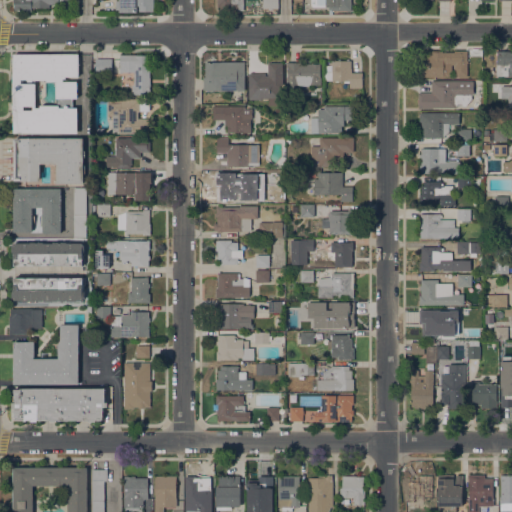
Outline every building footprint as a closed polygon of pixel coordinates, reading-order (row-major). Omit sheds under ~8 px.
[(64,0),(64,2),(59,2),(59,4),(49,4),(49,7),(32,7),(32,10),(31,10),(31,11),(25,11),(25,10),(14,10),(14,7),(13,8),(13,0),(64,0)] [(153,0),(153,11),(139,11),(139,5),(137,5),(137,12),(119,12),(119,9),(115,9),(115,0),(153,0)] [(243,0),(243,10),(220,10),(220,6),(217,6),(217,0),(243,0)] [(278,0),(278,8),(272,8),(272,9),(268,9),(268,8),(263,8),(263,0),(278,0)] [(351,0),(351,10),(346,10),(331,10),(331,9),(329,9),(329,7),(326,7),(326,1),(325,1),(325,0),(351,0)] [(467,76),(454,76),(454,64),(452,64),(452,76),(444,76),(419,76),(419,65),(422,65),(422,57),(423,57),(423,53),(431,53),(431,50),(443,50),(443,52),(454,52),(454,50),(467,50),(467,76)] [(508,51),(508,52),(511,52),(511,76),(496,76),(496,63),(497,63),(497,51),(508,51)] [(14,132),(14,128),(13,128),(13,125),(14,125),(14,120),(12,120),(12,118),(14,118),(14,115),(13,115),(13,111),(13,82),(13,73),(13,71),(13,69),(13,62),(12,62),(12,58),(13,58),(13,53),(26,53),(26,52),(32,52),(32,53),(50,53),(50,52),(55,52),(55,53),(79,53),(79,76),(66,76),(66,78),(63,78),(63,81),(78,81),(78,98),(73,98),(73,107),(78,107),(78,132),(14,132)] [(150,54),(150,77),(150,94),(132,94),(132,84),(134,84),(134,72),(120,72),(120,54),(150,54)] [(112,58),(112,72),(95,72),(95,58),(112,58)] [(324,80),(324,71),(332,71),(332,64),(331,65),(331,62),(332,62),(332,60),(338,60),(338,59),(340,59),(340,60),(346,60),(346,59),(349,59),(349,60),(351,60),(351,68),(352,68),(352,72),(362,72),(362,75),(363,75),(363,79),(362,79),(362,87),(349,87),(349,82),(343,82),(343,81),(339,81),(335,81),(330,81),(330,85),(325,85),(325,80),(324,80)] [(203,90),(203,77),(205,77),(205,62),(245,62),(244,90),(203,90)] [(282,62),(282,85),(280,85),(280,98),(279,98),(279,105),(269,105),(269,98),(262,98),(262,99),(248,99),(248,73),(265,73),(265,75),(268,75),(268,62),(282,62)] [(312,85),(312,86),(298,85),(298,88),(286,88),(287,77),(288,77),(288,66),(287,66),(287,62),(300,63),(320,64),(320,77),(321,77),(321,85),(312,85)] [(431,80),(474,80),(474,94),(471,94),(471,100),(466,106),(456,106),(456,107),(433,107),(433,108),(418,108),(418,92),(431,92),(431,80)] [(511,107),(508,107),(508,98),(501,98),(501,86),(511,86),(511,107)] [(139,98),(139,111),(138,111),(138,118),(150,118),(150,132),(137,132),(137,131),(117,131),(117,130),(112,130),(112,120),(110,120),(110,115),(108,115),(108,98),(139,98)] [(344,119),(344,125),(342,125),(342,132),(326,132),(326,133),(311,132),(311,117),(320,117),(320,105),(354,106),(354,119),(344,119)] [(245,106),(245,109),(252,109),(252,118),(251,118),(251,132),(227,132),(227,125),(225,125),(225,119),(213,119),(213,106),(245,106)] [(460,112),(460,124),(449,124),(449,131),(443,136),(443,137),(421,137),(421,122),(419,122),(419,112),(460,112)] [(458,140),(457,129),(471,129),(471,140),(458,140)] [(493,129),(507,129),(507,141),(494,141),(493,129)] [(21,137),(83,137),(83,150),(85,150),(85,156),(83,156),(83,165),(85,165),(85,174),(83,174),(83,183),(57,183),(57,163),(40,163),(40,180),(14,180),(14,177),(13,177),(13,172),(14,172),(14,170),(13,170),(13,166),(14,166),(14,163),(12,163),(12,156),(14,156),(14,152),(12,152),(12,145),(14,145),(14,138),(21,138),(21,137)] [(150,137),(150,151),(140,151),(140,157),(131,158),(131,165),(130,165),(131,167),(116,168),(116,167),(107,167),(106,156),(115,156),(114,139),(150,137)] [(217,137),(228,137),(228,143),(259,144),(259,165),(249,165),(249,167),(226,166),(227,152),(216,152),(217,137)] [(354,138),(354,151),(344,151),(343,157),(335,157),(335,167),(330,167),(330,166),(319,166),(319,159),(311,159),(311,146),(320,146),(320,138),(354,138)] [(469,155),(456,155),(457,143),(469,144),(469,155)] [(507,144),(507,156),(494,156),(493,144),(507,144)] [(445,148),(446,161),(449,161),(449,160),(456,159),(456,161),(460,161),(460,173),(420,173),(419,154),(421,154),(421,148),(445,148)] [(511,171),(511,160),(502,160),(502,171),(511,171)] [(250,183),(250,188),(250,200),(228,200),(228,201),(216,201),(216,186),(226,186),(226,180),(234,180),(234,172),(235,172),(235,170),(239,170),(239,171),(263,171),(263,183),(256,183),(250,183)] [(139,172),(139,186),(149,186),(149,201),(137,201),(137,194),(107,194),(107,172),(139,172)] [(353,201),(341,201),(341,194),(314,194),(314,179),(319,179),(319,176),(317,176),(317,172),(342,172),(342,186),(353,186),(353,201)] [(458,176),(471,176),(471,187),(458,187),(458,176)] [(441,181),(441,186),(444,186),(444,185),(453,185),(453,194),(456,194),(456,205),(441,205),(441,203),(435,203),(435,208),(419,208),(419,194),(421,194),(421,185),(424,185),(424,181),(441,181)] [(86,236),(74,237),(73,187),(86,187),(86,236)] [(13,231),(13,188),(61,188),(61,233),(44,233),(44,231),(42,231),(42,218),(40,218),(40,215),(42,215),(42,207),(32,207),(32,215),(35,215),(35,219),(32,219),(32,230),(31,230),(31,231),(13,231)] [(271,203),(271,193),(282,193),(282,203),(271,203)] [(509,195),(508,208),(495,208),(495,195),(509,195)] [(97,216),(97,204),(110,204),(110,216),(97,216)] [(301,204),(314,204),(314,216),(301,216),(301,204)] [(258,205),(258,218),(251,218),(251,230),(242,230),(242,231),(222,231),(222,232),(218,232),(218,230),(214,230),(214,223),(217,223),(217,216),(216,216),(216,206),(221,206),(221,207),(240,207),(240,205),(258,205)] [(126,211),(126,210),(143,210),(143,209),(149,209),(149,223),(150,223),(150,234),(143,234),(143,233),(134,233),(134,229),(118,229),(118,214),(126,211)] [(348,211),(348,209),(353,209),(353,225),(354,225),(354,235),(349,235),(349,234),(329,234),(330,228),(321,228),(321,218),(328,218),(328,213),(330,213),(330,211),(348,211)] [(470,220),(457,220),(457,209),(470,209),(470,220)] [(420,214),(440,213),(440,214),(442,214),(442,217),(440,217),(440,219),(454,219),(454,227),(458,227),(459,237),(420,238),(420,228),(419,228),(419,217),(420,217),(420,214)] [(272,222),(272,221),(283,221),(282,237),(259,237),(259,222),(272,222)] [(494,240),(494,228),(507,228),(508,240),(494,240)] [(131,265),(131,262),(121,261),(121,259),(118,258),(114,255),(114,247),(118,243),(121,243),(121,242),(128,242),(128,240),(147,240),(147,239),(150,240),(150,249),(148,249),(148,255),(150,255),(150,259),(149,259),(149,265),(131,265)] [(238,264),(224,263),(224,264),(218,264),(218,250),(216,250),(216,240),(218,240),(218,239),(231,240),(231,242),(238,242),(238,250),(243,250),(243,257),(238,257),(238,260),(239,260),(239,262),(238,262),(238,264)] [(313,239),(313,250),(300,250),(300,239),(313,239)] [(350,242),(350,241),(353,241),(353,250),(352,250),(352,256),(353,256),(353,260),(352,260),(352,267),(335,266),(335,263),(326,263),(326,251),(331,251),(331,241),(350,242)] [(457,241),(479,241),(479,253),(457,253),(457,241)] [(83,242),(83,245),(85,245),(85,252),(83,252),(83,258),(85,258),(85,265),(14,265),(14,252),(13,252),(13,245),(14,245),(14,242),(83,242)] [(441,246),(441,251),(446,251),(446,263),(441,263),(441,268),(435,268),(435,270),(419,270),(419,263),(421,263),(421,246),(441,246)] [(96,249),(103,249),(103,254),(109,254),(109,268),(105,268),(105,270),(99,270),(99,268),(95,267),(96,249)] [(269,254),(269,267),(256,267),(256,254),(269,254)] [(496,273),(491,273),(491,268),(495,268),(495,261),(508,261),(508,273),(496,273)] [(269,269),(269,282),(255,282),(256,269),(269,269)] [(314,270),(313,282),(300,282),(300,270),(314,270)] [(250,297),(218,297),(216,297),(216,287),(217,287),(217,271),(220,271),(220,272),(238,272),(238,273),(240,273),(240,278),(243,278),(243,277),(250,278),(250,297)] [(110,284),(97,284),(97,272),(110,272),(110,284)] [(331,272),(354,273),(354,297),(338,297),(338,295),(332,295),(332,297),(318,297),(318,284),(319,284),(319,278),(330,276),(330,274),(331,274),(331,272)] [(458,286),(458,274),(472,274),(471,286),(458,286)] [(145,277),(145,276),(148,276),(148,283),(150,283),(150,287),(148,287),(148,293),(150,293),(150,302),(127,302),(128,292),(131,292),(131,277),(145,277)] [(85,277),(85,285),(83,285),(83,290),(85,290),(85,298),(83,298),(83,299),(77,299),(77,301),(21,301),(21,299),(12,299),(12,290),(14,290),(14,277),(85,277)] [(438,279),(438,283),(452,283),(452,293),(464,293),(464,305),(461,305),(461,304),(422,304),(422,305),(419,305),(419,295),(421,295),(421,290),(419,290),(419,285),(421,285),(421,279),(438,279)] [(488,306),(488,295),(493,295),(493,294),(507,294),(507,306),(488,306)] [(282,300),(282,312),(269,312),(269,301),(282,300)] [(313,300),(314,312),(300,312),(300,301),(313,300)] [(250,306),(250,313),(244,313),(244,315),(251,315),(251,324),(253,324),(253,328),(216,327),(216,303),(244,303),(244,305),(250,306)] [(354,304),(353,312),(352,312),(352,318),(353,318),(353,323),(352,323),(352,329),(335,328),(335,326),(326,326),(326,313),(331,313),(331,303),(354,304)] [(131,311),(150,311),(149,336),(132,336),(110,336),(110,317),(96,317),(96,306),(110,306),(110,316),(121,316),(121,314),(131,314),(131,311)] [(470,307),(470,318),(457,318),(457,307),(470,307)] [(42,327),(32,327),(32,334),(9,334),(9,315),(11,315),(11,308),(42,308),(42,327)] [(424,336),(424,337),(420,337),(420,327),(419,327),(419,321),(420,321),(420,312),(440,312),(440,318),(445,318),(445,319),(446,319),(446,336),(424,336)] [(78,384),(14,383),(14,341),(35,341),(35,356),(33,356),(33,358),(58,358),(58,342),(60,342),(60,324),(79,324),(78,384)] [(508,326),(508,339),(494,339),(494,326),(508,326)] [(269,331),(269,335),(272,335),(272,340),(269,340),(269,343),(255,343),(254,331),(269,331)] [(300,331),(314,331),(314,343),(301,343),(300,331)] [(235,334),(235,338),(243,338),(243,340),(248,340),(248,347),(254,347),(254,359),(242,359),(242,357),(239,357),(239,359),(220,359),(220,360),(216,360),(216,351),(218,351),(218,345),(216,345),(216,341),(217,341),(217,334),(235,334)] [(332,334),(347,334),(349,334),(349,338),(352,338),(352,348),(354,348),(354,358),(351,358),(351,359),(338,359),(338,357),(331,356),(331,339),(330,339),(330,336),(332,336),(332,334)] [(411,354),(411,342),(424,342),(424,354),(411,354)] [(149,345),(150,357),(136,357),(136,345),(149,345)] [(449,358),(437,358),(437,345),(449,345),(449,358)] [(499,358),(498,346),(510,345),(510,358),(499,358)] [(436,362),(426,362),(426,346),(436,346),(436,362)] [(467,358),(467,346),(480,346),(480,358),(467,358)] [(150,380),(152,380),(152,391),(150,391),(150,406),(144,406),(144,408),(138,408),(138,406),(134,406),(134,408),(125,408),(124,362),(134,362),(134,367),(135,367),(135,369),(140,369),(140,367),(141,367),(141,362),(150,362),(150,380)] [(256,374),(256,362),(269,362),(269,374),(256,374)] [(314,362),(314,374),(301,374),(301,376),(288,376),(288,362),(314,362)] [(466,408),(448,408),(448,404),(441,404),(441,378),(447,378),(447,364),(466,364),(466,408)] [(216,390),(216,378),(218,378),(218,370),(220,370),(220,365),(238,365),(238,371),(246,371),(246,379),(253,379),(253,389),(237,389),(237,390),(232,390),(232,389),(225,389),(225,391),(223,391),(223,390),(216,390)] [(332,365),(349,365),(349,370),(352,370),(352,378),(354,378),(354,389),(313,390),(313,380),(318,380),(318,379),(323,379),(323,371),(332,367),(332,365)] [(418,370),(418,375),(425,375),(425,370),(433,370),(433,408),(415,408),(415,406),(412,406),(412,384),(411,384),(411,370),(418,370)] [(472,384),(472,381),(479,381),(479,383),(496,383),(496,407),(481,407),(481,404),(472,404),(472,384)] [(503,381),(509,381),(509,384),(511,384),(511,403),(503,403),(503,381)] [(21,388),(105,388),(105,394),(109,394),(109,400),(105,400),(105,402),(108,402),(108,406),(104,406),(104,416),(103,416),(103,419),(96,419),(96,421),(90,421),(90,419),(89,419),(89,420),(85,420),(85,419),(81,419),(81,420),(78,420),(78,419),(69,419),(69,420),(66,420),(66,419),(62,419),(62,420),(59,420),(59,419),(57,419),(57,421),(51,421),(51,419),(49,419),(49,420),(46,420),(46,419),(38,420),(38,421),(32,421),(32,420),(27,420),(27,421),(24,421),(24,420),(16,420),(15,412),(14,412),(14,408),(13,408),(13,402),(15,402),(15,393),(14,393),(14,389),(21,389),(21,388)] [(221,420),(221,421),(217,420),(218,414),(216,414),(216,410),(218,410),(218,404),(216,404),(216,394),(218,394),(218,395),(244,395),(243,404),(245,404),(245,411),(250,411),(250,420),(221,420)] [(354,404),(352,404),(352,409),(354,409),(354,415),(352,415),(352,421),(317,421),(317,419),(315,419),(315,413),(316,413),(316,411),(321,411),(321,406),(322,406),(322,395),(354,394),(354,404)] [(303,421),(290,421),(290,406),(303,407),(303,421)] [(279,407),(279,420),(267,420),(267,407),(279,407)] [(13,511),(13,467),(87,466),(87,511),(13,511)] [(92,511),(92,469),(107,469),(107,480),(104,480),(104,511),(92,511)] [(416,499),(416,501),(408,501),(408,475),(433,474),(433,499),(416,499)] [(454,474),(454,477),(456,477),(456,474),(463,475),(463,506),(447,505),(447,507),(440,507),(440,506),(438,506),(438,474),(454,474)] [(468,511),(468,474),(485,474),(485,478),(493,478),(493,498),(493,506),(479,506),(479,511),(468,511)] [(209,501),(208,501),(208,502),(205,502),(205,511),(192,511),(192,501),(185,501),(185,475),(209,476),(209,501)] [(239,475),(240,486),(241,486),(241,506),(231,506),(231,508),(217,508),(217,506),(216,506),(216,486),(219,486),(219,475),(239,475)] [(271,498),(268,498),(268,500),(261,500),(261,502),(253,502),(253,500),(247,500),(247,496),(247,475),(258,475),(258,477),(271,477),(271,498)] [(309,511),(309,477),(318,477),(318,475),(325,475),(325,477),(327,477),(327,475),(332,475),(332,478),(333,478),(333,506),(331,506),(328,511),(309,511)] [(363,476),(363,488),(365,488),(365,504),(354,504),(354,497),(340,497),(340,487),(342,487),(342,475),(363,476)] [(511,475),(511,510),(505,510),(505,503),(500,503),(500,496),(500,475),(511,475)] [(148,498),(145,498),(145,500),(143,500),(143,507),(142,507),(142,511),(125,511),(125,507),(124,507),(123,496),(124,496),(124,476),(135,476),(135,478),(148,477),(148,498)] [(176,497),(177,497),(177,506),(174,506),(174,507),(172,507),(172,506),(169,506),(169,502),(167,502),(167,506),(158,506),(158,499),(155,499),(155,476),(176,476),(176,497)] [(278,476),(299,476),(299,497),(300,497),(300,505),(298,505),(298,507),(295,507),(295,505),(292,505),(292,511),(282,511),(282,507),(278,507),(278,476)]
